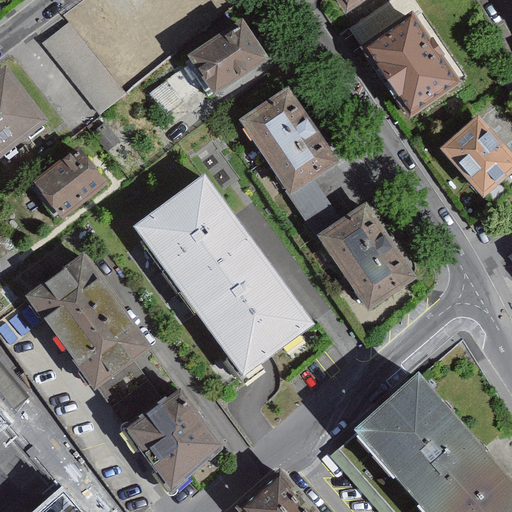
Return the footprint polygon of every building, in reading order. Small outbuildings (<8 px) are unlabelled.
[(198,0),(158,0),(171,18),(198,0)] [(381,0),(329,0),(346,24),(381,0)] [(425,16),(381,46),(426,111),(470,81),(425,16)] [(274,57),(250,22),(200,55),(225,91),(274,57)] [(129,95),(73,23),(46,44),(103,116),(129,95)] [(0,166),(52,128),(15,78),(0,88),(0,166)] [(343,162),(296,92),(253,121),(301,191),(343,162)] [(511,175),(511,156),(481,122),(449,151),(489,196),(511,175)] [(123,142),(108,125),(96,136),(111,152),(123,142)] [(111,182),(85,149),(40,184),(66,217),(111,182)] [(235,210),(213,181),(149,228),(257,373),(320,325),(296,292),(235,210)] [(422,279),(373,209),(333,237),(381,307),(422,279)] [(19,249),(0,225),(0,257),(3,261),(19,249)] [(155,351),(87,259),(34,299),(102,390),(155,351)] [(511,511),(511,490),(421,383),(359,435),(424,511),(511,511)] [(218,449),(177,396),(130,432),(171,485),(218,449)] [(0,511),(40,511),(51,503),(0,441),(0,511)] [(305,511),(276,479),(240,511),(305,511)] [(58,511),(51,503),(40,511),(58,511)]
